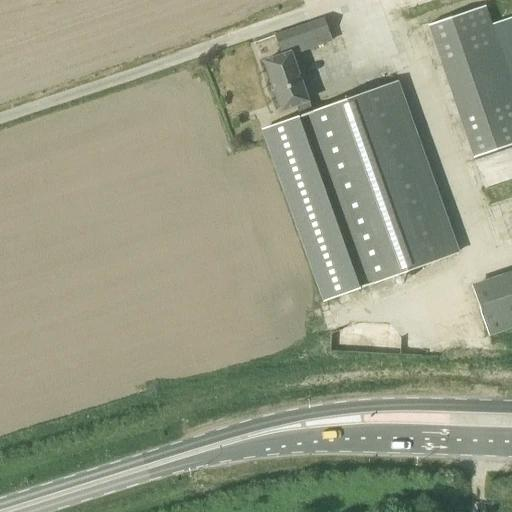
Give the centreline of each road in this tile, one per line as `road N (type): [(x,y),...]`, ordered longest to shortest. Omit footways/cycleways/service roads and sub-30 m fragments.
road 1 (tertiary): [(0,511),(202,448),(317,426)]
road 2 (tertiary): [(511,409),(362,409),(317,426)]
road 3 (tertiary): [(317,426),(365,442),(511,449)]
